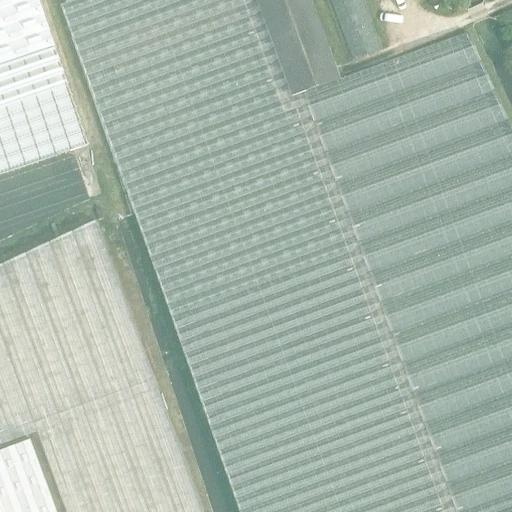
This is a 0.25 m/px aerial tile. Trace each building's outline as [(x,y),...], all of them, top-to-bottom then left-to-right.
[(38,0),(0,0),(0,174),(88,144),(38,0)] [(340,79),(292,96),(256,0),(77,0),(61,6),(211,433),(237,501),(240,511),(504,511),(511,509),(511,132),(467,34),(340,79)] [(256,0),(292,96),(340,79),(310,0),(256,0)] [(328,0),(351,60),(382,49),(364,0),(328,0)] [(0,266),(0,445),(36,433),(65,511),(202,511),(173,433),(95,222),(0,266)] [(0,511),(53,511),(28,443),(0,452),(0,511)]
